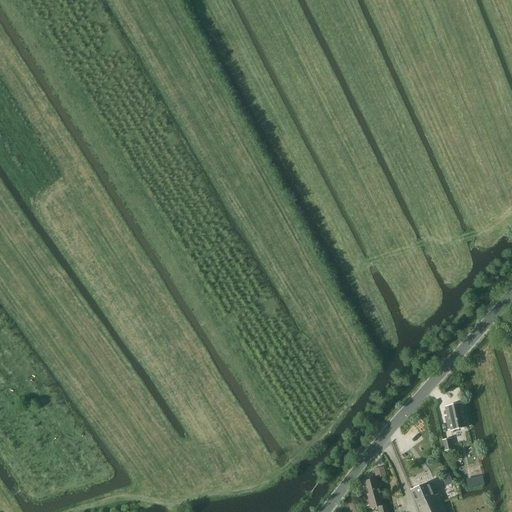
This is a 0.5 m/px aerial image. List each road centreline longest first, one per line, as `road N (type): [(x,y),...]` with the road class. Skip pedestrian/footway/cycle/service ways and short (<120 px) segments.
road 1 (tertiary): [(324,511),(511,293)]
road 2 (track): [(360,265),(476,231),(511,211)]
